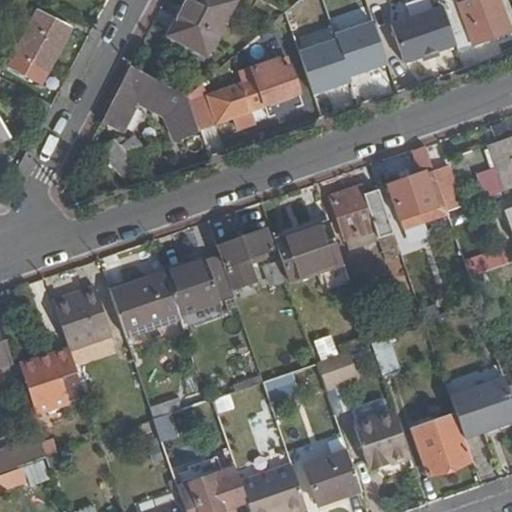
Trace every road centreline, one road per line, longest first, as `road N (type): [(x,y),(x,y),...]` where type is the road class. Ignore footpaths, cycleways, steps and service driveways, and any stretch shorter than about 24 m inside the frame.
road 1 (residential): [(511,87),(22,255)]
road 2 (residential): [(138,0),(46,174),(22,255)]
